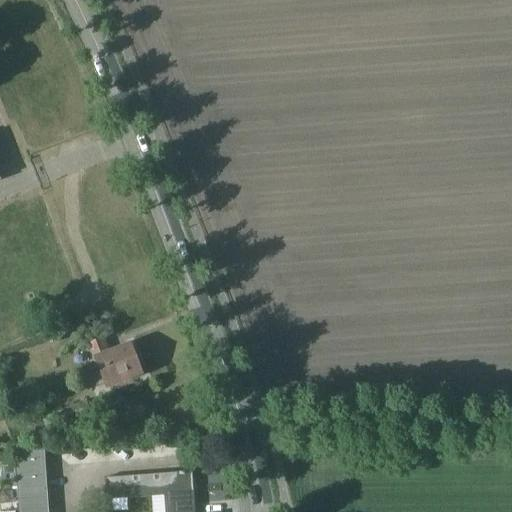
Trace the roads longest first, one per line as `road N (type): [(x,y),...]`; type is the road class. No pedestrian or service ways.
road 1 (secondary): [(263,511),(246,431),(114,83),(73,0)]
road 2 (track): [(511,430),(246,431)]
